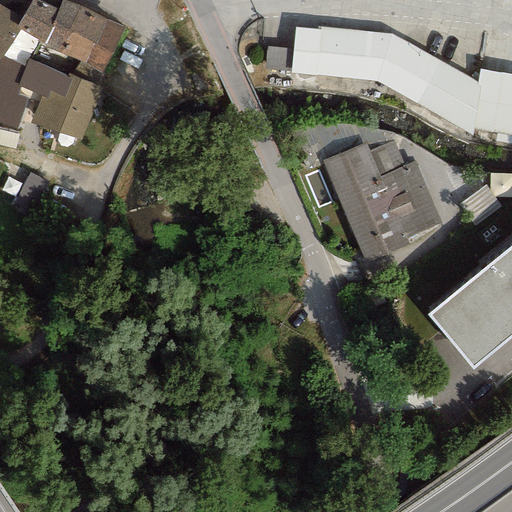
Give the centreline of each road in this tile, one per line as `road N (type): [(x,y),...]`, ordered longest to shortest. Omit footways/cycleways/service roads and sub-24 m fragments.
road 1 (residential): [(200,0),(232,67),(379,483)]
road 2 (track): [(140,0),(165,96),(124,138),(70,288),(25,355),(0,365)]
road 3 (unknown): [(302,267),(365,261),(424,241),(445,202),(423,152)]
